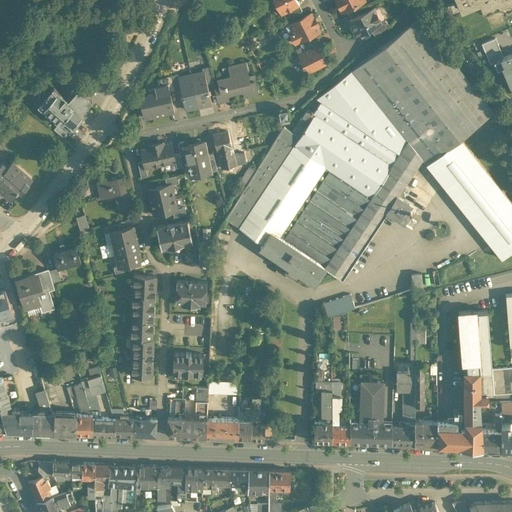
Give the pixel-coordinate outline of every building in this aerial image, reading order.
[(274,0),(281,13),(283,12),(299,4),(297,0),(274,0)] [(336,0),(340,7),(341,7),(342,10),(362,0),(336,0)] [(457,0),(461,9),(480,1),(483,7),(499,0),(500,3),(507,0),(457,0)] [(299,4),(283,12),(286,18),(301,10),(302,10),(299,4)] [(374,8),(348,21),(356,37),(361,34),(360,32),(369,28),(381,22),(380,21),(374,8)] [(301,10),(287,17),(290,23),(304,15),(301,10)] [(290,23),(294,31),(290,33),(295,42),(320,30),(311,12),(304,15),(290,23)] [(493,113),(419,17),(369,56),(443,151),(460,138),(493,113)] [(381,22),(369,28),(376,35),(389,23),(385,19),(380,21),(381,22)] [(318,38),(305,44),(308,49),(318,45),(321,43),(318,38)] [(308,49),(299,54),(303,64),(305,62),(309,71),(325,63),(321,55),(323,54),(318,45),(308,49)] [(511,56),(511,54),(494,61),(497,70),(502,68),(511,92),(511,91),(511,56)] [(443,151),(369,56),(353,69),(408,141),(422,159),(426,165),(443,151)] [(246,61),(235,64),(238,73),(218,78),(219,83),(225,82),(228,94),(247,90),(248,95),(258,92),(254,74),(249,75),(246,61)] [(209,66),(202,68),(203,71),(204,71),(207,82),(213,81),(209,66)] [(408,141),(353,69),(317,97),(321,100),(327,104),(335,109),(336,110),(343,115),(344,115),(351,120),(352,120),(352,121),(359,125),(360,126),(365,129),(367,126),(373,129),(371,133),(375,136),(376,136),(376,137),(383,141),(384,142),(391,147),(391,146),(392,147),(400,153),(408,141)] [(203,71),(191,74),(198,106),(211,103),(207,82),(204,71),(203,71)] [(178,73),(171,75),(174,89),(180,88),(178,77),(179,77),(178,73)] [(179,77),(178,77),(180,88),(185,109),(198,106),(191,74),(179,77)] [(171,75),(158,78),(160,85),(167,84),(169,91),(174,89),(171,75)] [(219,83),(213,84),(217,100),(229,97),(228,94),(225,82),(219,83)] [(160,85),(155,86),(156,91),(148,93),(145,99),(146,107),(143,108),(145,117),(173,111),(169,91),(167,84),(160,85)] [(75,85),(65,97),(53,86),(38,104),(61,125),(65,120),(73,127),(85,114),(82,111),(92,100),(75,85)] [(359,125),(352,121),(352,120),(351,120),(344,115),(343,115),(336,110),(335,109),(327,104),(321,100),(313,112),(315,113),(391,165),(400,153),(392,147),(391,146),(391,147),(384,142),(383,141),(376,137),(376,136),(375,136),(371,133),(373,129),(367,126),(365,129),(360,126),(359,125)] [(303,116),(292,131),(299,136),(315,113),(313,112),(312,111),(313,110),(311,109),(311,110),(308,109),(303,116)] [(391,165),(315,113),(299,136),(294,144),(330,169),(371,197),(392,166),(391,165)] [(283,126),(263,157),(278,168),(294,144),(299,136),(292,131),(283,125),(283,126)] [(228,130),(213,133),(216,149),(218,149),(222,167),(236,164),(234,154),(228,130)] [(511,252),(511,206),(460,138),(443,151),(426,165),(500,261),(511,252)] [(184,140),(177,142),(178,145),(179,145),(181,155),(186,153),(184,144),(185,144),(184,140)] [(185,144),(184,144),(186,153),(188,163),(188,164),(189,164),(191,175),(192,174),(193,179),(204,176),(202,169),(209,168),(210,167),(207,154),(204,140),(185,144)] [(171,142),(164,144),(163,141),(155,143),(160,164),(168,162),(171,158),(174,157),(174,153),(171,142)] [(400,153),(391,165),(392,166),(371,197),(325,266),(325,267),(343,279),(387,212),(398,196),(422,159),(408,141),(400,153)] [(155,143),(148,144),(148,147),(141,149),(143,160),(144,163),(145,163),(148,162),(153,165),(160,164),(155,143)] [(278,168),(247,214),(256,220),(284,238),(330,169),(294,144),(278,168)] [(244,151),(234,154),(236,164),(246,162),(244,151)] [(179,152),(174,153),(174,157),(176,167),(182,166),(179,152)] [(213,152),(207,154),(210,167),(209,168),(210,170),(217,169),(213,152)] [(247,184),(225,218),(239,227),(247,214),(278,168),(263,157),(257,168),(247,184)] [(4,169),(21,183),(24,186),(32,176),(12,159),(7,165),(4,169)] [(143,160),(138,161),(141,176),(147,175),(145,163),(144,163),(143,160)] [(7,165),(3,161),(0,163),(0,183),(4,187),(1,190),(10,197),(19,188),(17,187),(21,183),(4,169),(7,165)] [(257,168),(250,164),(240,180),(247,184),(257,168)] [(330,169),(284,238),(325,266),(371,197),(330,169)] [(177,175),(165,177),(167,184),(171,183),(171,184),(179,182),(177,175)] [(122,176),(98,182),(101,196),(116,192),(119,207),(129,204),(122,176)] [(167,184),(163,185),(162,184),(156,185),(156,186),(148,188),(151,201),(174,196),(171,184),(171,183),(167,184)] [(174,196),(151,201),(154,214),(162,212),(162,213),(169,211),(168,210),(172,210),(177,208),(174,196)] [(415,207),(398,196),(387,212),(411,228),(416,222),(409,217),(415,207)] [(184,206),(177,208),(172,210),(174,216),(186,214),(184,206)] [(84,214),(76,217),(80,230),(89,228),(84,214)] [(256,220),(247,214),(239,227),(247,233),(256,220)] [(187,220),(157,226),(156,226),(156,227),(157,227),(161,247),(161,248),(162,248),(168,247),(169,243),(174,242),(176,247),(175,242),(180,241),(182,243),(192,241),(193,241),(193,240),(192,240),(188,220),(188,219),(187,219),(187,220)] [(284,238),(256,220),(247,233),(263,243),(261,247),(314,283),(325,267),(325,266),(284,238)] [(119,222),(104,226),(106,232),(110,231),(110,230),(120,228),(119,222)] [(120,228),(110,230),(110,231),(106,232),(105,232),(107,243),(136,237),(134,225),(120,228)] [(107,243),(106,244),(108,253),(112,252),(113,255),(116,254),(139,249),(136,237),(107,243)] [(77,245),(53,252),(57,267),(81,261),(77,245)] [(139,249),(116,254),(118,265),(118,266),(128,263),(142,260),(139,249)] [(128,263),(118,266),(118,265),(114,266),(115,272),(129,269),(128,263)] [(48,270),(43,272),(49,289),(54,288),(52,281),(49,270),(48,268),(48,270)] [(55,268),(49,270),(52,281),(59,279),(55,268)] [(38,273),(17,279),(25,306),(39,302),(42,311),(54,307),(49,289),(43,272),(38,273)] [(421,272),(411,275),(413,288),(413,294),(423,291),(421,272)] [(156,275),(134,274),(133,294),(153,295),(153,296),(155,296),(156,275)] [(207,280),(177,279),(176,301),(206,302),(207,280)] [(5,288),(0,289),(0,323),(15,318),(5,288)] [(350,293),(322,302),(327,316),(354,307),(350,293)] [(153,295),(133,294),(131,337),(133,337),(152,337),(152,329),(153,329),(153,323),(152,323),(152,319),(154,319),(154,313),(153,313),(153,309),(154,309),(154,303),(153,303),(153,296),(153,295)] [(487,309),(475,310),(475,309),(459,311),(463,361),(467,360),(468,370),(480,370),(492,369),(492,367),(487,309)] [(338,314),(331,316),(333,327),(340,326),(338,314)] [(152,337),(133,337),(131,372),(131,373),(152,374),(153,337),(152,337)] [(203,353),(191,353),(191,352),(185,352),(173,352),(173,371),(183,372),(183,373),(193,373),(193,372),(203,373),(203,353)] [(424,364),(415,364),(415,371),(415,389),(415,404),(423,404),(424,364)] [(91,379),(101,376),(98,365),(88,368),(91,379)] [(511,365),(492,367),(492,369),(494,393),(511,391),(511,365)] [(492,369),(480,370),(480,393),(488,393),(494,393),(492,369)] [(468,370),(463,370),(464,419),(465,419),(464,425),(457,425),(457,419),(437,419),(437,420),(438,443),(461,444),(461,445),(483,446),(482,427),(480,400),(488,400),(488,393),(480,393),(480,370),(468,370)] [(415,371),(397,371),(396,389),(406,389),(415,389),(415,371)] [(82,382),(86,394),(89,393),(105,388),(102,376),(101,376),(91,379),(82,382)] [(2,377),(0,377),(0,407),(0,409),(1,409),(1,410),(7,429),(32,430),(33,410),(20,410),(20,407),(12,407),(12,410),(6,410),(6,404),(10,403),(2,377)] [(253,379),(252,379),(251,404),(252,404),(250,437),(264,438),(264,433),(265,420),(259,420),(260,380),(259,380),(253,379)] [(321,388),(332,389),(332,380),(321,380),(315,379),(315,388),(321,389),(321,388)] [(383,380),(362,379),(360,420),(349,419),(349,423),(350,423),(350,441),(392,442),(392,423),(392,421),(382,420),(383,380)] [(239,381),(208,380),(208,386),(208,392),(239,393),(239,381)] [(86,394),(82,382),(75,384),(83,412),(76,411),(76,432),(92,432),(92,412),(91,412),(88,401),(86,394)] [(208,386),(197,386),(196,410),(196,411),(197,411),(198,412),(202,412),(207,412),(208,392),(208,386)] [(54,411),(46,411),(46,408),(46,404),(49,403),(45,388),(37,391),(42,408),(39,408),(39,410),(33,410),(32,430),(54,431),(54,411)] [(327,420),(314,419),(314,434),(313,439),(313,440),(319,440),(332,440),(332,422),(332,421),(332,407),(332,394),(332,389),(321,388),(321,389),(321,415),(327,415),(327,420)] [(415,389),(406,389),(405,424),(415,424),(415,419),(415,404),(415,389)] [(116,396),(108,398),(111,410),(119,408),(116,396)] [(185,398),(176,398),(175,415),(185,415),(185,398)] [(115,417),(101,416),(101,414),(99,414),(99,408),(95,409),(94,403),(92,403),(89,404),(91,412),(92,412),(92,432),(115,433),(115,417)] [(244,417),(237,417),(237,437),(250,437),(252,404),(251,404),(245,404),(244,417)] [(76,411),(54,411),(54,431),(76,432),(76,411)] [(202,416),(185,415),(184,435),(206,436),(207,416),(207,412),(202,412),(202,416)] [(175,415),(167,414),(168,435),(184,435),(185,415),(175,415)] [(150,418),(135,417),(135,433),(156,434),(157,416),(150,416),(150,418)] [(237,417),(207,416),(206,436),(237,437),(237,417)] [(135,417),(115,417),(115,433),(135,433),(135,417)] [(415,419),(415,424),(415,443),(438,444),(438,443),(437,420),(415,419)] [(337,422),(332,422),(332,440),(350,441),(350,423),(349,423),(337,422)] [(511,422),(501,422),(501,428),(500,447),(511,446),(511,422)] [(405,424),(392,423),(392,442),(415,443),(415,424),(405,424)] [(496,428),(482,427),(483,446),(500,447),(501,428),(496,428)] [(53,460),(39,460),(39,465),(39,468),(43,473),(43,476),(44,476),(49,472),(53,472),(53,460)] [(70,461),(53,460),(53,472),(69,472),(70,461)] [(82,461),(70,461),(69,472),(82,473),(82,461)] [(96,462),(82,461),(82,473),(82,476),(95,477),(96,462)] [(104,462),(96,462),(95,477),(95,482),(95,485),(103,486),(103,478),(104,462)] [(137,463),(104,462),(103,478),(109,478),(109,483),(127,485),(126,503),(135,504),(136,484),(137,463)] [(159,464),(137,463),(136,484),(157,484),(157,480),(158,480),(159,464)] [(173,464),(159,464),(158,480),(157,480),(157,484),(164,484),(164,480),(172,480),(173,464)] [(186,465),(173,464),(172,480),(178,480),(177,499),(185,500),(185,490),(186,486),(186,481),(185,481),(186,465)] [(203,465),(186,465),(185,481),(186,481),(186,486),(202,487),(202,485),(202,480),(203,465)] [(212,466),(203,465),(202,480),(202,485),(207,485),(212,485),(211,481),(211,480),(212,466)] [(230,466),(212,466),(211,480),(211,481),(212,485),(215,486),(215,485),(215,481),(230,482),(230,466)] [(248,467),(230,466),(230,482),(232,482),(232,488),(240,489),(240,483),(248,483),(248,467)] [(262,467),(249,467),(248,467),(248,483),(247,491),(255,489),(269,490),(269,487),(269,468),(269,467),(268,467),(268,468),(262,467)] [(290,468),(269,468),(269,487),(269,490),(269,501),(272,501),(275,501),(275,487),(290,488),(290,477),(293,477),(294,469),(290,469),(290,468)] [(43,476),(37,478),(28,480),(37,501),(52,496),(49,488),(51,487),(48,480),(46,481),(44,476),(43,476)] [(110,494),(103,494),(103,498),(102,511),(106,511),(117,508),(119,487),(111,486),(110,494)] [(65,491),(52,496),(37,501),(41,511),(60,511),(59,508),(76,502),(71,489),(65,491)] [(468,511),(462,500),(452,500),(457,511),(468,511)] [(489,511),(483,500),(477,500),(474,501),(469,503),(473,511),(489,511)] [(511,511),(511,500),(491,500),(490,500),(484,500),(483,500),(489,511),(511,511)] [(272,501),(269,501),(269,503),(268,511),(281,511),(282,501),(275,501),(272,501)] [(410,501),(393,508),(394,511),(413,511),(413,509),(410,501)] [(413,509),(413,511),(439,511),(435,501),(413,509)] [(236,511),(235,503),(225,508),(227,511),(228,511),(236,511)] [(268,511),(269,503),(257,503),(256,511),(268,511)]
